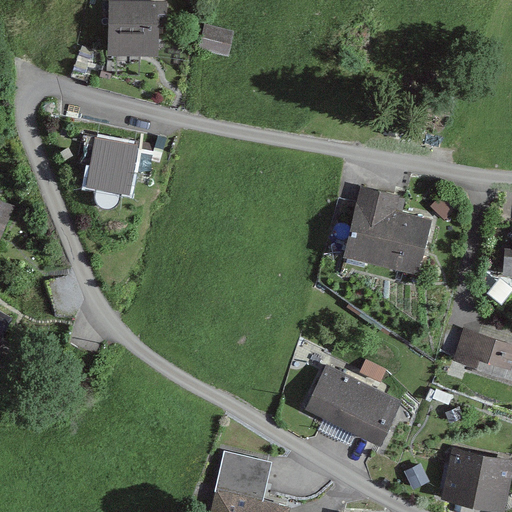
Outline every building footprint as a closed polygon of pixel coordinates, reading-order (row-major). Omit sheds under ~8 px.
[(172,1),(113,3),(115,56),(165,54),(164,22),(172,21),(172,1)] [(241,33),(208,25),(202,49),(235,57),(241,33)] [(143,149),(102,142),(94,183),(136,191),(143,149)] [(402,200),(364,191),(348,263),(426,280),(440,222),(399,212),(402,200)] [(14,210),(0,204),(0,242),(14,210)] [(0,347),(16,319),(0,310),(0,347)] [(511,340),(467,327),(455,363),(484,372),(488,360),(511,367),(511,340)] [(405,407),(329,369),(309,409),(385,446),(405,407)] [(511,488),(511,460),(452,453),(446,501),(510,508),(511,488)] [(273,464),(226,455),(214,511),(295,511),(296,508),(265,502),(273,464)]
